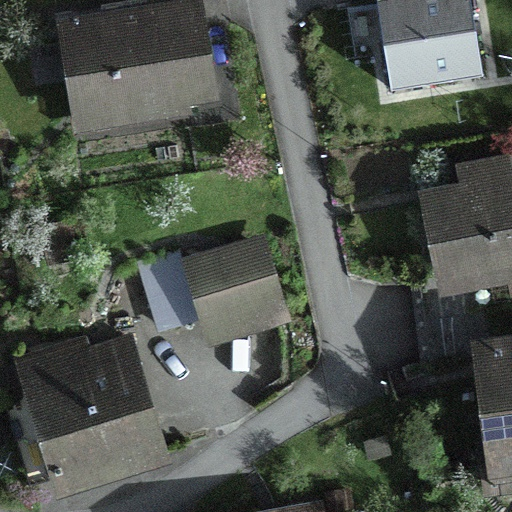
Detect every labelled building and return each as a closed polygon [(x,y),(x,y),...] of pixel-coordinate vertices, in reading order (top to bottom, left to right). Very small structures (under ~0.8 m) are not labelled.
[(470,0),(376,0),(391,88),(482,74),(470,0)] [(196,2),(72,22),(76,49),(72,50),(83,122),(146,112),(145,103),(210,92),(196,2)] [(511,155),(496,159),(458,166),(464,196),(435,201),(450,275),(484,268),(511,262),(511,238),(507,215),(511,213),(511,155)] [(212,324),(273,306),(275,306),(256,243),(194,261),(212,324)] [(424,322),(490,312),(484,268),(450,275),(418,279),(424,322)] [(429,361),(488,353),(495,352),(490,312),(424,322),(429,361)] [(129,338),(89,350),(85,339),(22,359),(34,397),(31,398),(55,475),(147,447),(124,371),(138,367),(129,338)] [(511,349),(495,352),(488,353),(500,442),(485,444),(491,485),(511,482),(511,349)]
